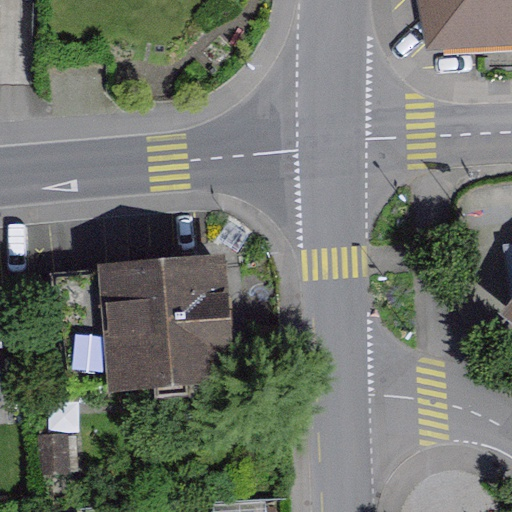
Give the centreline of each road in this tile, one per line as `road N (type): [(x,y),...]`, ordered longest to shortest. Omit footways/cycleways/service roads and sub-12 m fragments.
road 1 (residential): [(331,140),(0,180)]
road 2 (tertiary): [(331,140),(340,393)]
road 3 (residential): [(511,130),(331,140)]
road 4 (residential): [(511,427),(433,399),(340,393)]
road 5 (tertiary): [(335,0),(331,140)]
